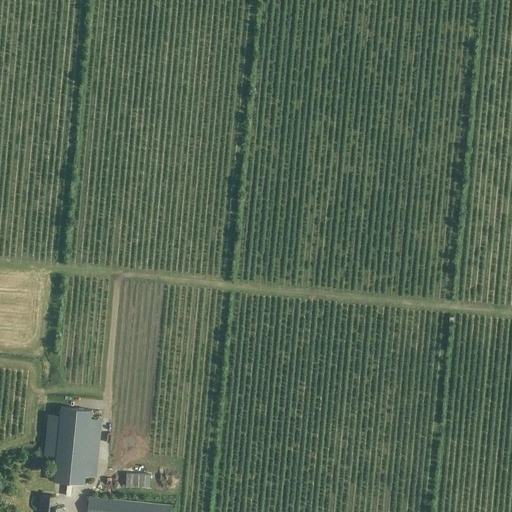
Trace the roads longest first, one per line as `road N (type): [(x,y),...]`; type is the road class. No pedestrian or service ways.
road 1 (track): [(0,264),(511,315)]
road 2 (track): [(119,276),(109,399)]
